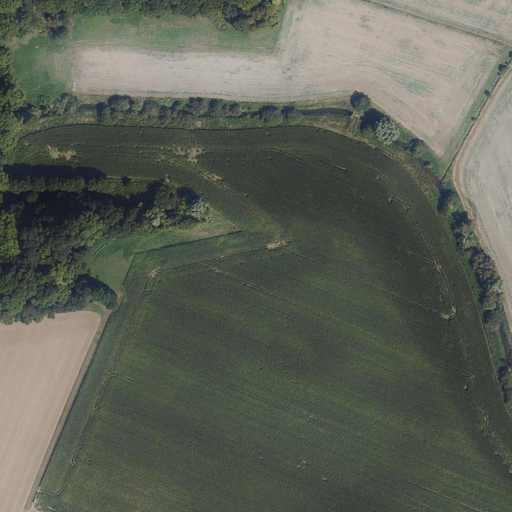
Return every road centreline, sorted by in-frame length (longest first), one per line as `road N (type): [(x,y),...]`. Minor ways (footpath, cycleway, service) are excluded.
road 1 (track): [(511,328),(456,180),(511,69)]
road 2 (track): [(26,511),(110,309),(102,304)]
